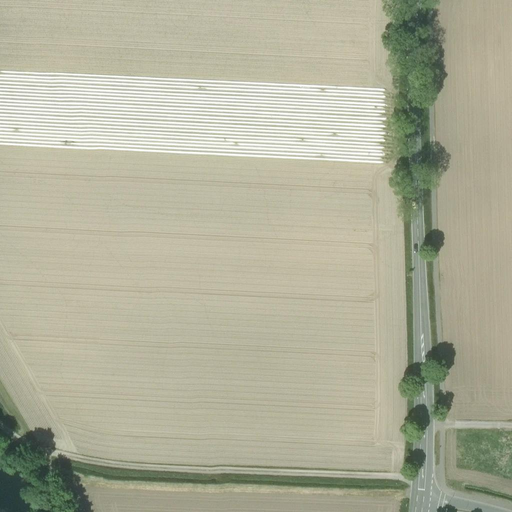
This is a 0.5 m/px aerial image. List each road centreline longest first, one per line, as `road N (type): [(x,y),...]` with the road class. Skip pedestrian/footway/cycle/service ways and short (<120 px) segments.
road 1 (secondary): [(415,0),(419,505)]
road 2 (track): [(0,423),(30,444),(112,463),(409,477),(419,505)]
